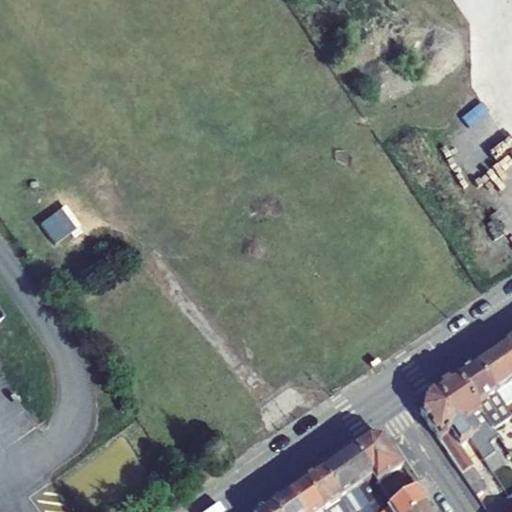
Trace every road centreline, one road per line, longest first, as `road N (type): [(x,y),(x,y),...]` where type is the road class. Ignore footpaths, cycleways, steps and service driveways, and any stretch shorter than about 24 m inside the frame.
road 1 (tertiary): [(384,398),(218,511)]
road 2 (tertiary): [(511,312),(384,398)]
road 3 (residential): [(460,511),(384,398)]
